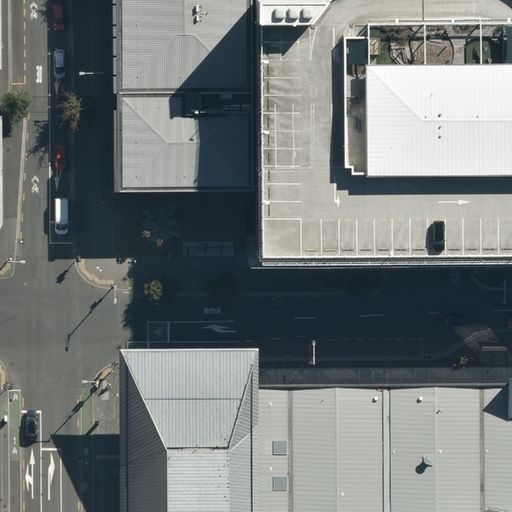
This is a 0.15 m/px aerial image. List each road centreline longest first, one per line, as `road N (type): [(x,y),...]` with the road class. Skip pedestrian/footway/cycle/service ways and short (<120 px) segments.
road 1 (tertiary): [(50,313),(104,322),(511,312)]
road 2 (tertiary): [(48,0),(50,313)]
road 3 (tertiary): [(50,313),(51,511)]
